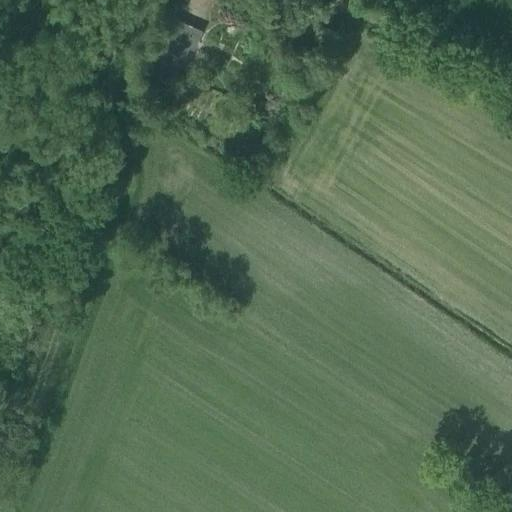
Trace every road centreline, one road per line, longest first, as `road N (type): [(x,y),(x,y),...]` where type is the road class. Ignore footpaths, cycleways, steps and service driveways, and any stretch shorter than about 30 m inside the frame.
road 1 (track): [(0,489),(58,371),(105,157),(113,79),(141,0)]
road 2 (track): [(345,0),(511,95)]
